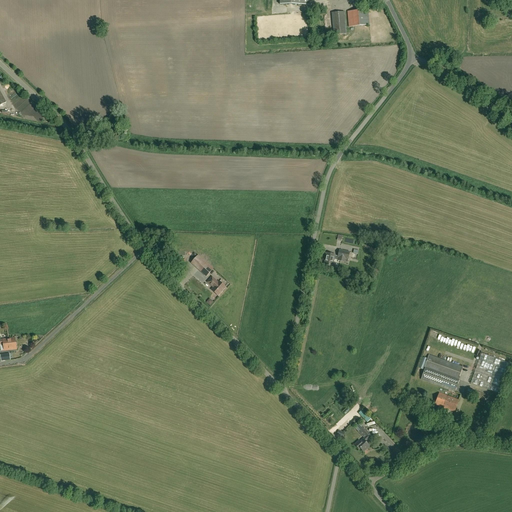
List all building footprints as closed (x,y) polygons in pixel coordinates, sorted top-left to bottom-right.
[(349,27),(370,25),(368,10),(348,12),(349,27)] [(333,35),(346,34),(344,12),(332,13),(333,35)] [(348,263),(350,252),(339,250),(338,256),(335,256),(335,255),(326,253),(324,264),(333,266),(334,259),(338,260),(337,260),(348,263)] [(198,256),(191,263),(206,277),(213,269),(198,256)] [(217,286),(221,283),(219,282),(218,283),(212,277),(208,282),(211,285),(213,283),(217,286)] [(225,287),(221,283),(217,286),(213,283),(211,285),(214,288),(211,290),(218,296),(225,287)] [(1,351),(4,351),(17,349),(15,338),(0,339),(0,344),(0,345),(1,351)] [(509,362),(481,353),(471,384),(500,393),(509,362)] [(425,367),(426,367),(421,379),(454,391),(459,379),(458,379),(462,367),(429,355),(425,367)] [(485,403),(488,396),(467,388),(465,395),(485,403)] [(445,408),(450,397),(439,393),(435,404),(445,408)] [(450,397),(445,408),(454,412),(459,400),(450,397)] [(366,424),(371,421),(364,410),(360,413),(366,424)] [(364,428),(360,423),(354,428),(364,438),(360,442),(359,440),(354,444),(359,449),(360,448),(362,451),(363,453),(367,449),(371,445),(367,440),(368,439),(370,440),(371,441),(373,439),(373,438),(364,428)]
